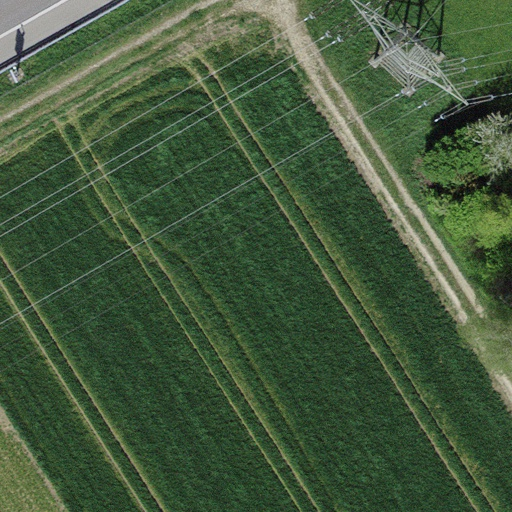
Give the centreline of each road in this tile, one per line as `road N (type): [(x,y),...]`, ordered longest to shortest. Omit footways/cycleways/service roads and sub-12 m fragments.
road 1 (track): [(273,0),(511,378)]
road 2 (track): [(0,125),(220,0)]
